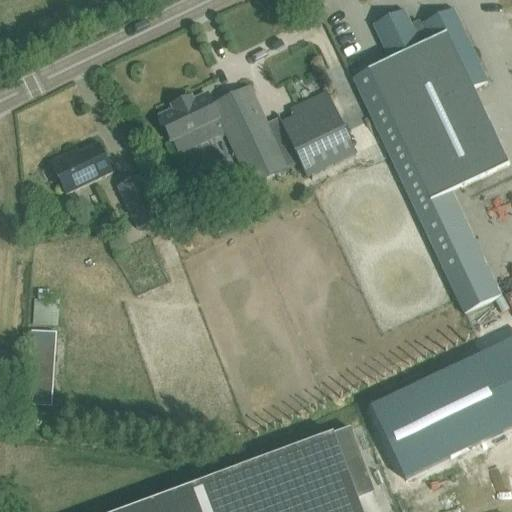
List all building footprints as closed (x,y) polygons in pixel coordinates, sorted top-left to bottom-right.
[(392,64),(355,81),(464,318),(493,305),(445,200),(510,170),(474,93),(489,86),(455,13),(414,32),(406,14),(376,28),(392,64)] [(219,122),(250,190),(290,171),(288,165),(297,161),(309,181),(358,159),(327,94),(277,117),(289,141),(278,146),(251,89),(214,107),(209,96),(195,103),(193,99),(173,108),(175,112),(161,118),(173,144),(219,122)] [(52,165),(67,197),(113,176),(99,147),(79,156),(77,153),(52,165)] [(118,191),(138,232),(162,221),(142,179),(118,191)] [(56,337),(27,335),(23,408),(51,410),(56,337)] [(511,343),(372,407),(392,456),(511,404),(511,343)] [(196,488),(205,511),(362,511),(347,471),(363,465),(351,431),(196,488)]
